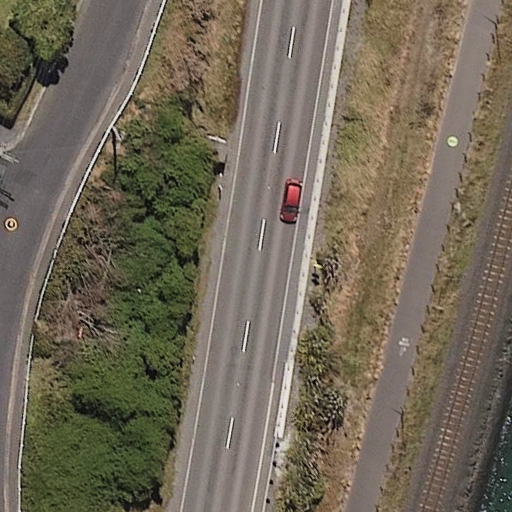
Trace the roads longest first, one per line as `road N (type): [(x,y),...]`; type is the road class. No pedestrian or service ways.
road 1 (trunk): [(294,0),(211,511)]
road 2 (residential): [(14,227),(96,59),(115,0)]
